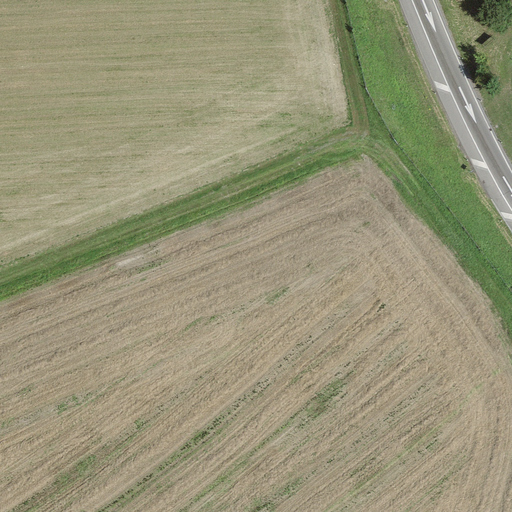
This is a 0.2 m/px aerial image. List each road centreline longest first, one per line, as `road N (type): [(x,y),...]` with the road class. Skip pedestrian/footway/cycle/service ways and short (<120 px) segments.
road 1 (track): [(511,306),(398,157),(351,145),(0,283)]
road 2 (motorway): [(421,0),(511,195)]
